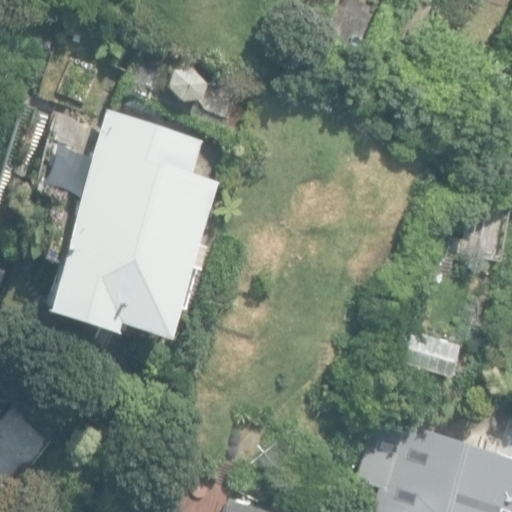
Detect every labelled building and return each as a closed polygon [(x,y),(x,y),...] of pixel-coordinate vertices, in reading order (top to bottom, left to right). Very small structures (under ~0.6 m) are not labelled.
[(163,86),(178,100),(198,98),(204,82),(190,67),(169,69),(163,86)] [(109,317),(162,335),(173,303),(182,306),(203,245),(193,241),(214,181),(187,171),(198,139),(104,107),(36,306),(105,329),(105,328),(109,317)] [(450,247),(467,250),(471,227),(455,224),(450,247)] [(0,244),(0,308),(1,309),(19,250),(0,244)] [(393,325),(381,361),(437,382),(448,345),(393,325)] [(0,417),(0,487),(5,492),(54,437),(14,402),(0,417)] [(511,511),(505,511),(507,504),(511,505),(511,502),(511,461),(368,416),(348,478),(371,485),(362,511),(511,511)] [(266,511),(219,495),(217,499),(178,485),(168,511),(266,511)]
